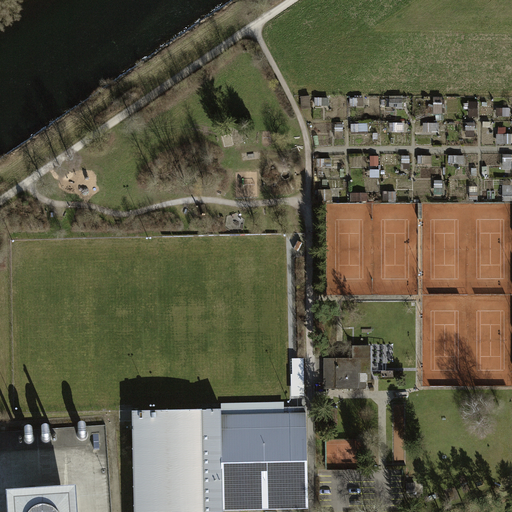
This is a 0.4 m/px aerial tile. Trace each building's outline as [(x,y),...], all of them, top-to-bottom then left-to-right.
[(324,381),(324,392),(367,392),(367,383),(372,383),(372,344),(353,345),(354,361),(324,362),(324,374),(324,381)] [(219,405),(220,410),(220,414),(285,413),(285,403),(219,405)] [(338,408),(329,408),(330,426),(338,426),(338,408)] [(132,411),(133,511),(239,511),(239,510),(307,509),(305,413),(299,413),(285,413),(220,414),(220,410),(132,411)] [(78,511),(77,488),(40,490),(7,493),(8,511),(78,511)]
